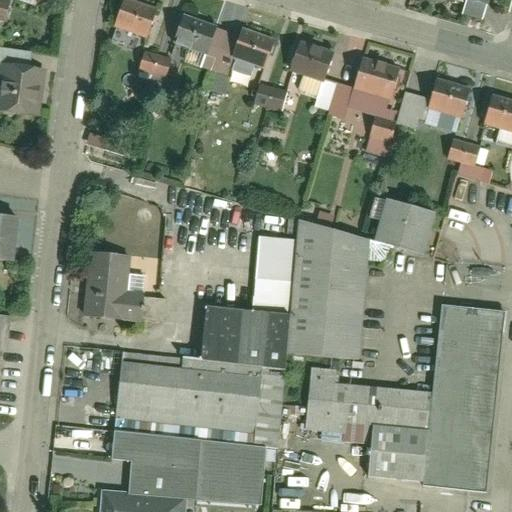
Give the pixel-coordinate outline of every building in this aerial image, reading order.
[(159,9),(124,0),(118,0),(111,29),(151,39),(159,9)] [(230,56),(271,68),(280,36),(237,24),(233,36),(218,31),(220,25),(178,13),(169,46),(210,57),(213,46),(232,51),(230,56)] [(336,52),(292,41),(284,72),(327,84),(336,52)] [(0,64),(7,65),(2,114),(41,118),(47,66),(31,64),(33,50),(0,46),(0,64)] [(405,71),(364,59),(354,93),(396,105),(405,71)] [(469,123),(478,89),(434,76),(424,110),(469,123)] [(250,104),(278,114),(285,93),(257,83),(250,104)] [(511,97),(495,93),(485,127),(511,134),(511,97)] [(492,170),(474,166),(479,146),(449,139),(444,160),(460,164),(456,178),(489,185),(492,170)] [(397,202),(388,238),(435,251),(444,215),(397,202)] [(16,217),(0,215),(0,265),(10,267),(16,217)] [(128,364),(125,421),(122,457),(141,459),(139,483),(113,482),(111,511),(191,511),(192,501),(265,506),(268,446),(285,447),(292,344),(366,348),(374,229),(309,216),(308,240),(275,238),(270,321),(214,317),(212,336),(199,335),(197,368),(128,364)] [(118,255),(87,255),(87,327),(141,327),(141,295),(118,295),(118,255)] [(371,471),(481,486),(503,319),(430,309),(419,398),(331,386),(333,370),(302,366),(296,418),(376,429),(371,471)]
